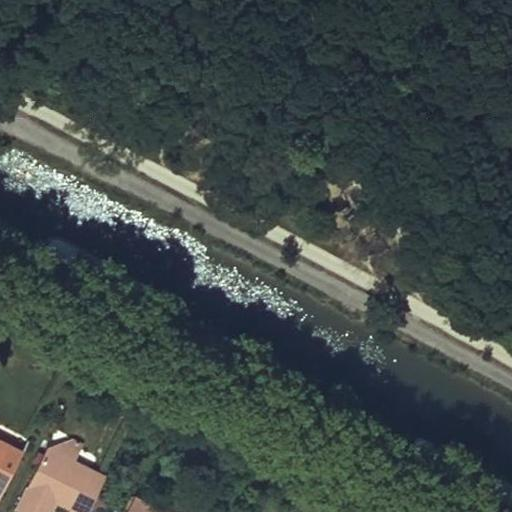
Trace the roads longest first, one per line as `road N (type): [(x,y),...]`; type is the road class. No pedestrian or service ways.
road 1 (track): [(0,86),(511,354)]
road 2 (track): [(0,279),(445,511)]
